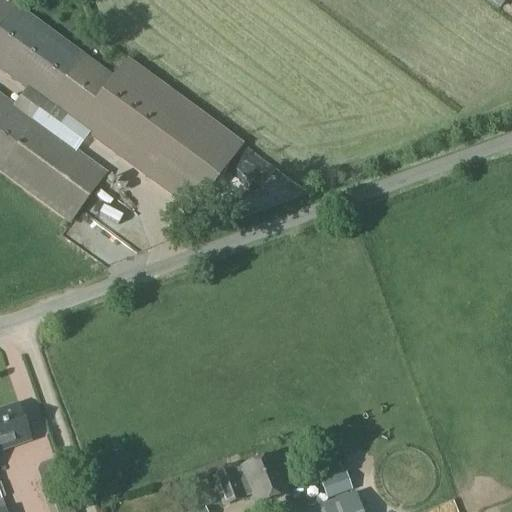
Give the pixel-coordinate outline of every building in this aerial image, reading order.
[(113,79),(6,0),(0,0),(0,73),(193,214),(243,147),(126,61),(113,79)] [(83,154),(66,140),(61,146),(41,131),(34,140),(71,169),(83,154)] [(0,452),(28,443),(16,408),(0,413),(0,452)] [(273,457),(213,480),(224,508),(252,497),(256,508),(288,496),(273,457)] [(74,511),(65,482),(40,490),(47,511),(74,511)]
